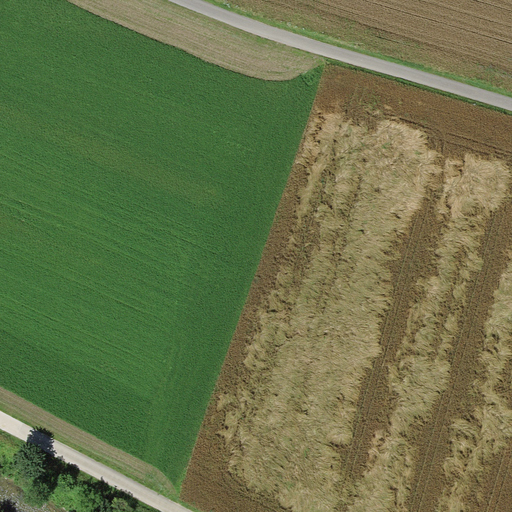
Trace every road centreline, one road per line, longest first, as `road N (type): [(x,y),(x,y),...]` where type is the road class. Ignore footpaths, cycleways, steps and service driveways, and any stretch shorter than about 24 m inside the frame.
road 1 (track): [(181,0),(306,50),(511,105)]
road 2 (track): [(0,424),(168,511)]
